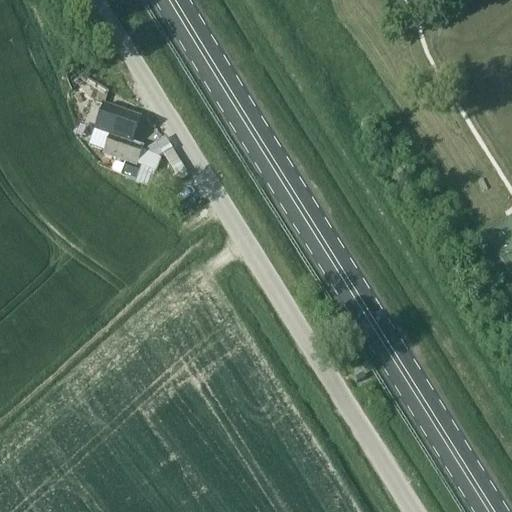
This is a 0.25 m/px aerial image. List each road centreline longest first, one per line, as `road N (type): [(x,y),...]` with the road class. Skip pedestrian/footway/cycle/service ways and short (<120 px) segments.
road 1 (unclassified): [(415,511),(95,0)]
road 2 (trunk): [(493,511),(186,21)]
